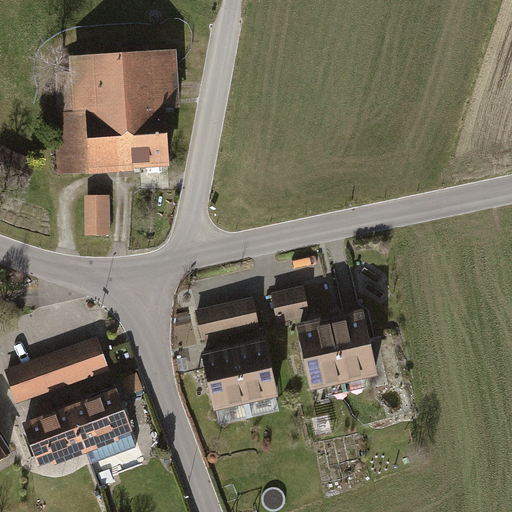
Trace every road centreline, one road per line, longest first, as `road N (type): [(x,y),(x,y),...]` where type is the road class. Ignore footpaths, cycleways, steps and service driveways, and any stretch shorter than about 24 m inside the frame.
road 1 (tertiary): [(186,256),(511,189)]
road 2 (unclassified): [(233,0),(186,256)]
road 3 (tertiary): [(211,511),(133,286)]
